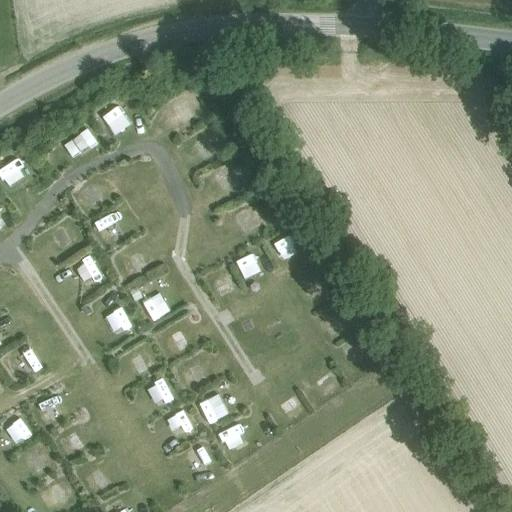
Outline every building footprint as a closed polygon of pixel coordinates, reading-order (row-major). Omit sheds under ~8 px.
[(124,125),(139,111),(123,94),(108,108),(124,125)] [(102,119),(82,124),(87,144),(107,139),(102,119)] [(0,162),(7,174),(36,156),(28,145),(0,161),(0,162)] [(22,167),(8,174),(14,186),(28,178),(22,167)] [(138,248),(147,260),(157,252),(148,240),(138,248)] [(261,242),(243,250),(252,270),(270,263),(261,242)] [(158,314),(170,310),(161,289),(149,294),(158,314)] [(115,311),(121,327),(133,322),(127,306),(115,311)] [(187,363),(196,382),(206,377),(197,358),(187,363)] [(218,393),(208,397),(215,417),(225,413),(218,393)] [(21,415),(24,431),(34,429),(31,413),(21,415)] [(227,421),(235,437),(252,429),(245,413),(227,421)] [(190,441),(193,453),(210,450),(208,437),(190,441)] [(99,488),(107,486),(101,467),(92,469),(99,488)] [(109,507),(113,511),(127,511),(135,505),(124,493),(109,507)]
